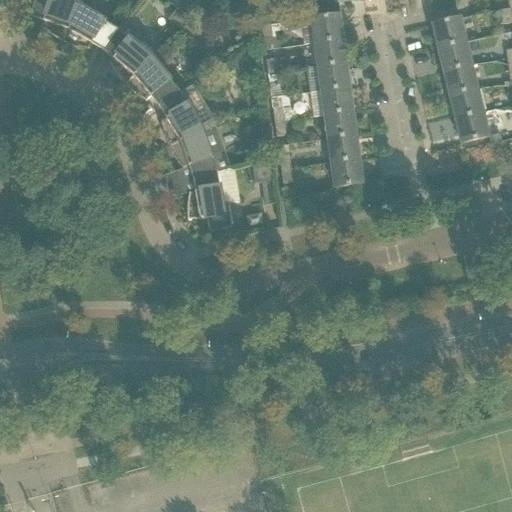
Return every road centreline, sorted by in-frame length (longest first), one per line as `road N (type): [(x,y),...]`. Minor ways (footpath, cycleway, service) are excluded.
road 1 (residential): [(319,269),(246,285),(200,278),(160,245),(122,147),(89,105),(35,74),(0,66)]
road 2 (secondary): [(118,360),(345,361),(511,327)]
road 3 (residential): [(319,269),(361,271),(511,234)]
road 4 (secondary): [(118,360),(75,347),(0,353)]
